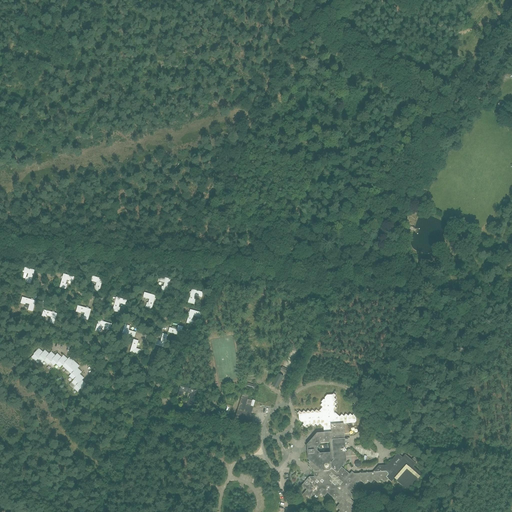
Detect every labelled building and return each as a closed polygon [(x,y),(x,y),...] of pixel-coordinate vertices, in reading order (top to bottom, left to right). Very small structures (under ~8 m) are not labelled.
[(34,270),(24,267),(23,272),(28,273),(27,278),(24,277),(23,281),(31,284),(34,270)] [(63,274),(60,287),(66,289),(67,285),(65,285),(67,280),(72,282),(74,277),(63,274)] [(103,279),(92,276),(91,281),(96,283),(95,287),(94,286),(93,291),(99,293),(103,279)] [(170,279),(159,276),(158,281),(164,283),(163,287),(162,286),(161,291),(167,293),(170,279)] [(192,289),(188,303),(194,305),(195,300),(194,300),(195,296),(201,298),(203,293),(192,289)] [(155,296),(144,293),(143,298),(149,299),(148,303),(147,303),(145,308),(151,309),(155,296)] [(28,310),(33,311),(35,301),(22,297),(21,303),(25,304),(25,303),(30,304),(28,310)] [(127,301),(116,297),(112,311),(118,313),(120,308),(119,307),(120,304),(125,305),(127,301)] [(85,313),(83,319),(88,320),(91,310),(78,306),(76,312),(81,313),(81,312),(85,313)] [(44,310),(42,316),(46,317),(46,316),(50,317),(49,323),(54,324),(57,314),(44,310)] [(190,310),(186,323),(193,325),(194,320),(192,320),(193,316),(200,318),(201,313),(190,310)] [(112,324),(98,320),(95,331),(100,332),(102,327),(105,328),(105,329),(110,331),(112,324)] [(122,334),(134,337),(136,333),(128,330),(130,326),(125,325),(122,334)] [(183,327),(178,326),(177,330),(171,328),(169,333),(180,336),(183,327)] [(167,335),(163,334),(161,341),(156,340),(155,345),(164,348),(167,335)] [(130,352),(139,355),(140,350),(136,349),(138,341),(133,340),(130,352)] [(82,376),(78,372),(80,370),(76,366),(78,364),(71,359),(69,361),(65,357),(63,359),(62,357),(61,357),(59,355),(57,357),(53,354),(51,356),(47,352),(45,354),(41,350),(39,352),(37,351),(33,354),(34,354),(31,357),(35,361),(37,359),(42,363),(44,361),(48,365),(50,363),(54,367),(56,364),(60,368),(62,366),(71,374),(69,376),(73,380),(71,382),(75,386),(73,388),(78,392),(80,389),(81,390),(84,386),(82,384),(84,382),(82,380),(80,378),(82,376)] [(283,376),(278,374),(272,384),(274,385),(273,386),(276,388),(276,387),(278,387),(283,376)] [(190,393),(185,411),(189,413),(196,390),(180,386),(177,395),(182,396),(183,391),(190,393)] [(307,445),(308,446),(308,455),(308,458),(316,465),(316,469),(313,472),(314,477),(309,477),(304,483),(308,487),(309,490),(306,490),(301,496),(301,499),(304,498),(307,495),(310,498),(314,494),(317,498),(320,494),(324,497),(327,493),(339,504),(336,507),(340,510),(338,511),(352,511),(355,509),(351,506),(354,503),(351,499),(354,496),(350,493),(360,481),(364,484),(367,480),(371,483),(374,480),(378,483),(381,480),(384,483),(388,479),(391,482),(394,478),(396,480),(396,481),(408,491),(418,479),(417,479),(419,477),(420,477),(422,474),(413,467),(416,464),(414,462),(417,459),(414,457),(411,460),(405,455),(402,457),(397,453),(387,465),(387,466),(385,466),(379,471),(379,472),(374,472),(373,472),(372,472),(368,473),(367,472),(366,473),(361,473),(360,473),(359,473),(354,474),(351,472),(349,474),(341,467),(346,462),(343,424),(354,423),(354,421),(356,421),(356,417),(357,416),(354,414),(352,416),(350,414),(348,416),(346,414),(344,416),(341,414),(339,417),(334,412),(337,409),(334,407),(336,404),(334,402),(336,400),(334,398),(336,396),(333,394),(332,395),(327,395),(324,398),(324,399),(323,400),(321,402),(322,403),(320,405),(322,407),(318,412),(316,410),(314,412),(312,410),(310,412),(308,410),(306,413),(303,411),(302,413),(299,411),(297,414),(298,414),(299,420),(301,423),(303,422),(303,424),(302,425),(305,427),(307,425),(309,427),(311,425),(313,427),(315,425),(317,427),(319,424),(323,427),(323,435),(316,436),(307,445)] [(252,400),(247,399),(248,399),(241,397),(237,410),(235,417),(251,422),(253,415),(251,414),(255,401),(252,400)]
